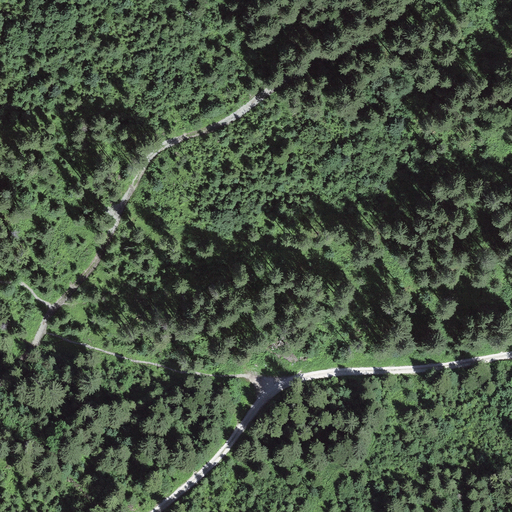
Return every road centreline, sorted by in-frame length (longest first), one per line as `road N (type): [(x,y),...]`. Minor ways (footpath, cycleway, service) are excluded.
road 1 (track): [(56,307),(114,237),(166,150),(242,113),(289,70)]
road 2 (track): [(266,390),(305,375),(428,369),(511,354)]
road 3 (track): [(266,390),(211,461),(155,511)]
